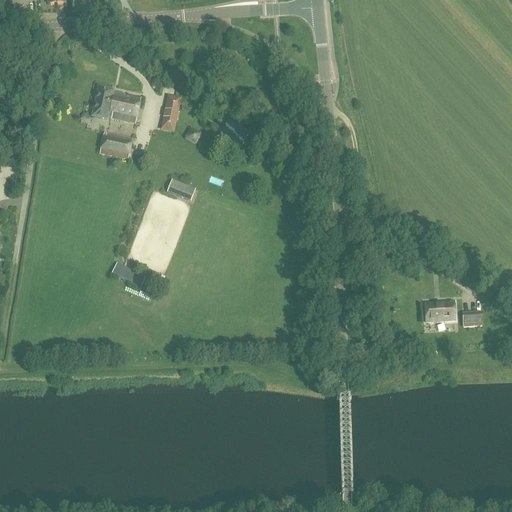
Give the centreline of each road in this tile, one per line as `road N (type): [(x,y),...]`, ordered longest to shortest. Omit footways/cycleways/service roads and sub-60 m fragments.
road 1 (tertiary): [(346,511),(339,225),(319,7)]
road 2 (secondary): [(0,29),(319,7)]
road 3 (track): [(490,306),(376,225),(353,130),(329,106)]
road 4 (track): [(51,26),(13,262)]
